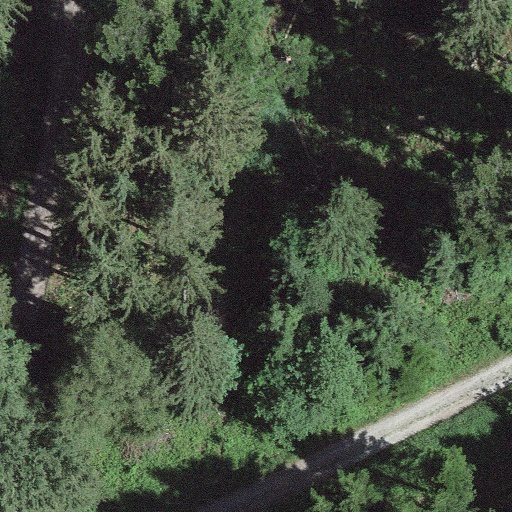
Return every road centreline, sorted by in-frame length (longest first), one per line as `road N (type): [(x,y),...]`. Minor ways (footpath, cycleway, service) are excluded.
road 1 (track): [(511,355),(197,511)]
road 2 (track): [(0,202),(56,0)]
